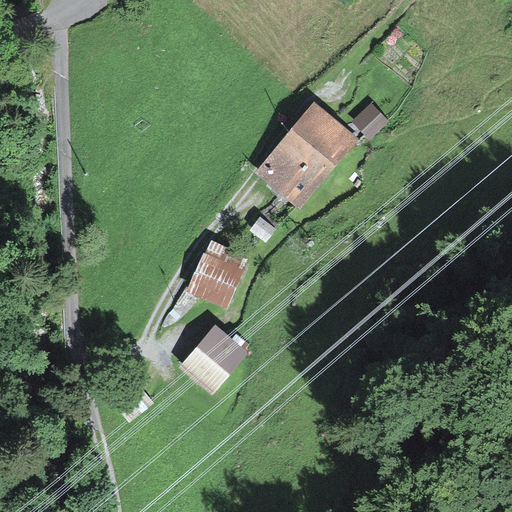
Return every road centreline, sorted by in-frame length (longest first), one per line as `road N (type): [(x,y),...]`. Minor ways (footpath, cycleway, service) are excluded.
road 1 (track): [(59,10),(71,344),(87,364)]
road 2 (track): [(147,351),(155,315),(227,206),(289,123),(333,90)]
road 3 (track): [(116,511),(87,364)]
road 4 (track): [(87,364),(147,351),(202,312)]
